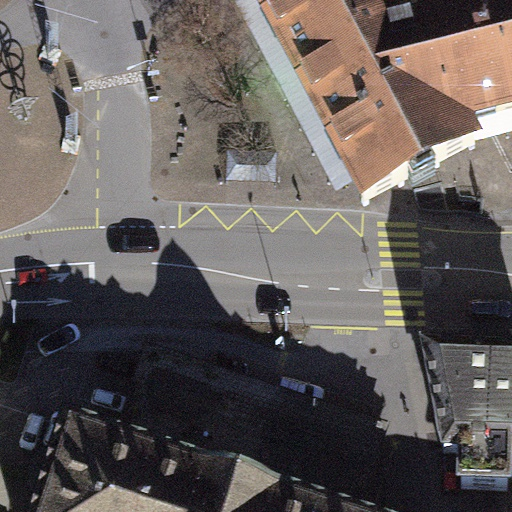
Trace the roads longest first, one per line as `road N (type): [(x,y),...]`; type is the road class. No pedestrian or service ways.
road 1 (residential): [(129,263),(116,76),(94,9)]
road 2 (secondary): [(289,272),(363,301),(511,308)]
road 3 (secondary): [(511,246),(400,248),(289,272)]
road 4 (secondary): [(289,272),(129,263)]
road 5 (secondary): [(129,263),(0,277)]
